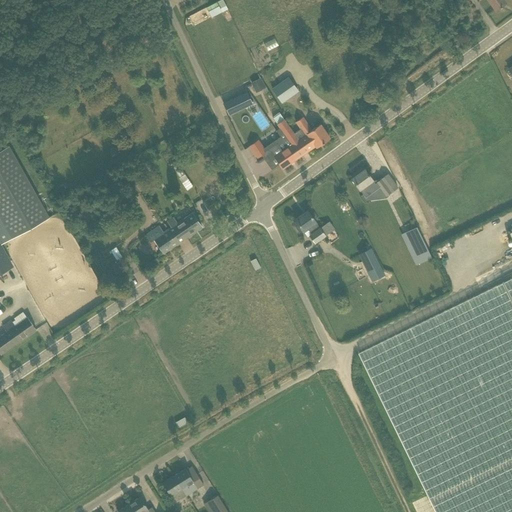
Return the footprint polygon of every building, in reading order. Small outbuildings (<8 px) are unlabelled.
[(219,0),(206,6),(210,16),(227,9),(223,0),(219,0)] [(487,0),(496,11),(506,3),(503,0),(487,0)] [(250,82),(255,92),(266,87),(261,77),(250,82)] [(281,104),(289,98),(287,95),(296,88),(288,77),(271,89),(281,104)] [(247,92),(223,104),(229,115),(252,103),(247,92)] [(283,168),(307,152),(294,133),(284,119),(279,112),(273,117),(272,118),(279,128),(285,137),(290,144),(283,149),(278,142),(266,151),(259,140),(249,147),(258,158),(261,155),(272,170),(280,164),(283,168)] [(330,139),(320,124),(312,130),(303,117),(295,122),(300,129),(294,133),(307,152),(316,146),(317,148),(330,139)] [(0,242),(1,245),(35,226),(49,218),(9,146),(0,151),(0,242)] [(187,189),(192,185),(180,167),(175,171),(187,189)] [(375,184),(365,169),(364,170),(363,168),(357,172),(358,174),(352,179),(360,190),(365,197),(378,188),(385,197),(397,188),(388,174),(375,184)] [(131,178),(139,191),(146,187),(138,174),(131,178)] [(132,196),(134,194),(139,191),(131,178),(124,183),(132,196)] [(121,200),(127,211),(134,206),(128,196),(121,200)] [(309,235),(314,243),(325,236),(320,228),(316,223),(316,222),(308,211),(295,220),(297,222),(293,225),(299,234),(307,229),(311,234),(309,235)] [(171,228),(168,230),(177,244),(202,228),(193,213),(177,224),(173,218),(167,222),(171,228)] [(415,263),(431,255),(417,225),(401,233),(415,263)] [(163,254),(177,244),(168,230),(163,233),(159,226),(146,235),(151,242),(154,240),(163,254)] [(0,245),(1,245),(0,242),(0,273),(12,267),(0,246),(0,245)] [(358,254),(372,281),(385,275),(371,248),(358,254)] [(511,511),(511,278),(359,353),(436,511),(511,511)] [(0,353),(1,355),(36,330),(27,318),(15,326),(11,320),(3,326),(7,332),(0,336),(0,353)] [(44,338),(53,334),(47,323),(38,327),(44,338)] [(194,482),(185,468),(174,476),(182,489),(186,486),(191,493),(197,489),(193,482),(194,482)] [(182,489),(174,476),(162,483),(171,496),(175,503),(186,496),(182,489)] [(228,511),(217,495),(209,500),(215,511),(228,511)] [(154,511),(152,508),(151,507),(148,509),(140,497),(129,504),(133,511),(154,511)]
